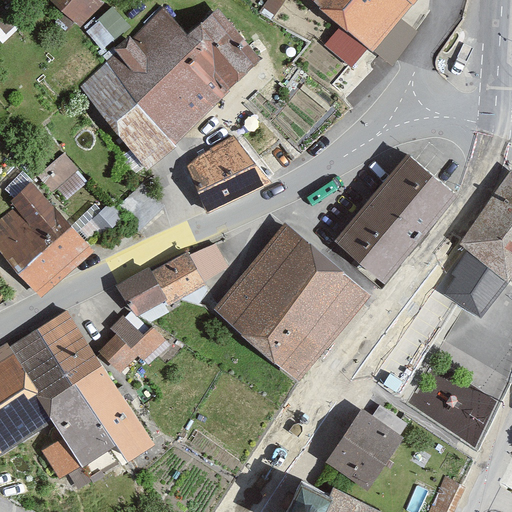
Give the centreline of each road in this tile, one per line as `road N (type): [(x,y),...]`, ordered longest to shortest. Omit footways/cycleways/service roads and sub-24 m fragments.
road 1 (secondary): [(247,511),(314,408),(453,224),(480,176),(493,118)]
road 2 (residential): [(407,111),(298,188),(82,287),(0,335)]
